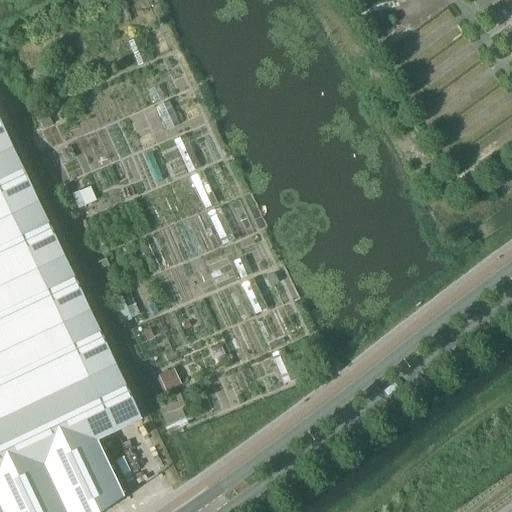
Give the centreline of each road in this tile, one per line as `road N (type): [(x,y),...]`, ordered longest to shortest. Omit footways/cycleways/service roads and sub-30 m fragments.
road 1 (tertiary): [(511,275),(190,511)]
road 2 (tertiary): [(234,511),(511,303)]
